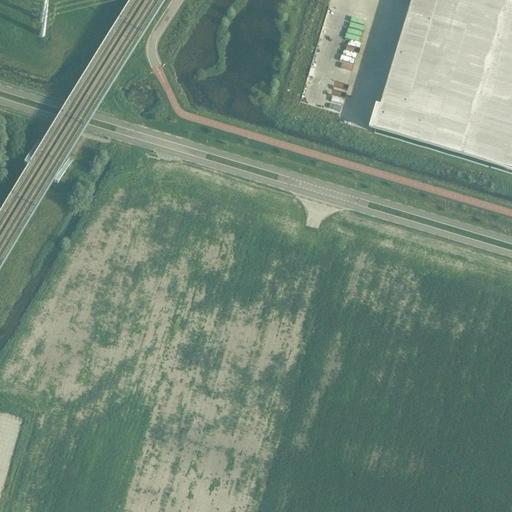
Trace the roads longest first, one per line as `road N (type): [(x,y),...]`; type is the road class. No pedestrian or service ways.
road 1 (tertiary): [(511,242),(0,87)]
road 2 (tertiary): [(0,102),(511,255)]
